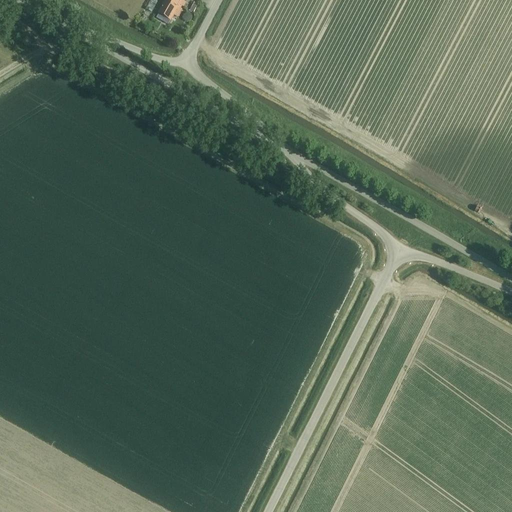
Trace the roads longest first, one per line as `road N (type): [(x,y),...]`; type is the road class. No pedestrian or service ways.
road 1 (unclassified): [(268,511),(399,249)]
road 2 (unclassified): [(285,149),(511,280)]
road 3 (unclassified): [(72,30),(285,149)]
road 4 (unclassified): [(399,249),(285,149)]
road 5 (unclassified): [(185,63),(285,149)]
road 6 (unclassified): [(399,249),(511,293)]
